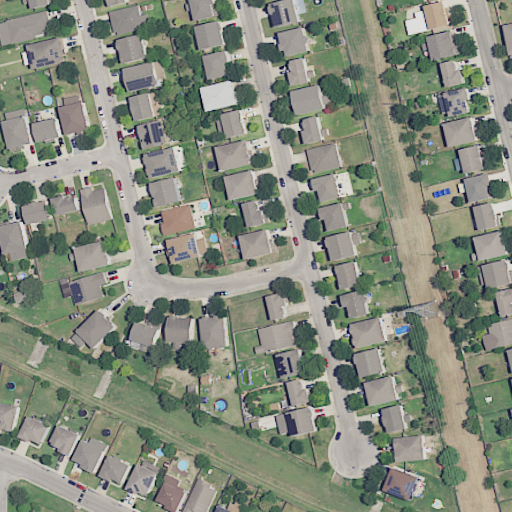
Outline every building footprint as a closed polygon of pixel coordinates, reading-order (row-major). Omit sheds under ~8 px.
[(54,0),(55,4),(36,8),(35,3),(26,5),(24,0),(54,0)] [(131,0),(132,3),(111,8),(109,0),(131,0)] [(194,0),(218,0),(220,5),(216,6),(218,15),(200,20),(194,0)] [(272,4),(289,0),(298,0),(303,22),(281,27),(277,14),(275,14),(272,4)] [(428,6),(448,2),(453,25),(433,30),(428,6)] [(113,12),(140,7),(145,30),(120,35),(120,32),(117,33),(113,12)] [(10,21),(49,12),(53,32),(39,36),(40,39),(16,44),(10,21)] [(200,27),(223,21),(229,45),(206,51),(200,27)] [(282,33),(307,27),(309,35),(315,38),(311,46),(313,52),(291,57),(290,51),(287,52),(282,33)] [(430,38),(455,31),(459,45),(455,47),(457,54),(436,60),(433,49),(426,51),(425,44),(431,42),(430,38)] [(121,40),(146,34),(152,59),(128,65),(121,40)] [(33,47),(65,38),(68,49),(64,50),(67,62),(38,69),(33,47)] [(208,56),(231,51),(233,62),(230,63),(233,75),(214,80),(208,56)] [(294,62),(307,58),(310,71),(315,70),(317,77),(312,78),(313,82),(296,87),(293,74),(297,73),(294,62)] [(443,63),(458,59),(461,71),(465,70),(468,84),(449,89),(443,63)] [(128,68),(158,61),(163,81),(161,87),(134,93),(128,68)] [(206,88),(236,80),(242,104),(212,112),(206,88)] [(295,91),(323,84),(326,98),(332,96),(334,103),(329,104),(331,110),(301,117),(295,91)] [(448,93),(470,88),(473,100),(470,101),(472,111),(454,116),(448,93)] [(135,99),(154,94),(160,118),(141,122),(135,99)] [(64,107),(87,102),(95,130),(80,134),(79,132),(71,134),(64,107)] [(226,115),(245,110),(251,134),(232,139),(226,115)] [(307,132),(311,131),(308,120),(322,116),(325,129),(328,128),(331,135),(326,137),(327,140),(310,144),(307,132)] [(448,124),(475,117),(481,140),(454,147),(448,124)] [(8,123),(30,118),(36,144),(26,146),(27,149),(15,152),(8,123)] [(38,124),(61,118),(66,138),(43,143),(38,124)] [(144,125),(167,120),(172,144),(149,149),(144,125)] [(221,148),(250,140),(256,164),(228,172),(221,148)] [(309,150),(338,143),(344,168),(318,174),(317,170),(314,171),(309,150)] [(463,150),(482,146),(488,169),(469,174),(463,150)] [(149,155),(179,148),(185,172),(155,179),(149,155)] [(230,177),(257,171),(263,194),(236,201),(230,177)] [(317,179),(340,174),(345,198),(322,203),(317,179)] [(469,180),(491,174),(494,186),(491,186),(494,199),(475,204),(469,180)] [(156,183),(179,178),(185,202),(161,208),(156,183)] [(83,190),(94,187),(96,192),(108,189),(115,220),(91,226),(83,190)] [(56,199),(69,196),(70,200),(80,198),(83,211),(60,216),(56,199)] [(248,205),(263,201),(265,210),(268,210),(272,224),(254,228),(248,205)] [(28,207),(52,202),(56,220),(32,225),(28,207)] [(478,207),(497,202),(503,226),(484,231),(478,207)] [(324,208),(347,203),(352,227),(329,232),(324,208)] [(163,210),(192,204),(198,228),(167,235),(164,223),(166,223),(163,210)] [(4,228),(27,222),(33,250),(10,255),(4,228)] [(245,236),(272,229),(278,253),(251,259),(245,236)] [(329,237),(355,231),(361,254),(338,261),(335,248),(332,249),(329,237)] [(478,238),(505,231),(511,255),(484,262),(478,238)] [(173,241),(199,235),(201,240),(207,239),(210,251),(204,253),(205,258),(178,264),(173,241)] [(79,248),(80,253),(72,255),(74,262),(82,260),(85,272),(115,265),(110,240),(79,248)] [(480,267),(511,260),(511,286),(492,290),(491,282),(484,284),(480,267)] [(342,266),(360,262),(366,285),(347,290),(342,266)] [(73,283),(81,307),(107,298),(102,285),(109,283),(106,272),(73,283)] [(499,294),(511,290),(511,314),(505,317),(499,294)] [(346,295),(368,291),(373,314),(356,318),(354,307),(348,308),(346,295)] [(271,297),(288,294),(291,306),(287,307),(290,318),(276,321),(271,297)] [(81,331),(103,309),(121,327),(99,349),(81,331)] [(174,317),(197,319),(196,344),(172,343),(174,317)] [(204,320),(229,317),(232,347),(207,350),(204,320)] [(355,325),(385,318),(391,341),(361,349),(355,325)] [(490,326),(511,320),(511,344),(495,349),(490,326)] [(139,321),(165,329),(160,348),(152,345),(150,352),(144,351),(147,343),(134,339),(139,321)] [(260,329),(295,321),(298,333),(294,334),(297,346),(259,355),(257,347),(264,345),(260,329)] [(279,355),(304,349),(307,362),(303,362),(306,375),(285,380),(279,355)] [(360,355),(383,350),(388,374),(365,380),(360,355)] [(370,383),(397,377),(402,400),(376,406),(370,383)] [(292,384),(306,381),(308,390),(312,389),(315,403),(297,407),(292,384)] [(0,400),(25,407),(19,433),(6,430),(7,428),(4,428),(4,426),(0,425),(0,400)] [(387,409),(406,405),(411,429),(392,433),(387,409)] [(292,413),(315,407),(321,431),(297,437),(292,413)] [(32,415),(55,426),(46,445),(35,440),(34,442),(22,437),(32,415)] [(64,426),(85,437),(75,457),(63,451),(65,448),(55,444),(64,426)] [(400,438),(428,437),(429,460),(402,462),(400,438)] [(86,439),(111,451),(99,474),(86,468),(88,465),(77,460),(86,439)] [(114,454),(136,466),(126,484),(116,478),(114,481),(103,475),(114,454)] [(142,463),(165,474),(154,498),(142,492),(141,494),(130,489),(142,463)] [(397,469),(423,479),(415,501),(389,491),(397,469)] [(183,511),(201,477),(215,485),(213,489),(219,492),(209,511),(183,511)] [(170,483),(190,493),(181,511),(178,511),(160,503),(170,483)] [(232,500),(229,508),(220,505),(217,511),(241,511),(244,505),(232,500)]
